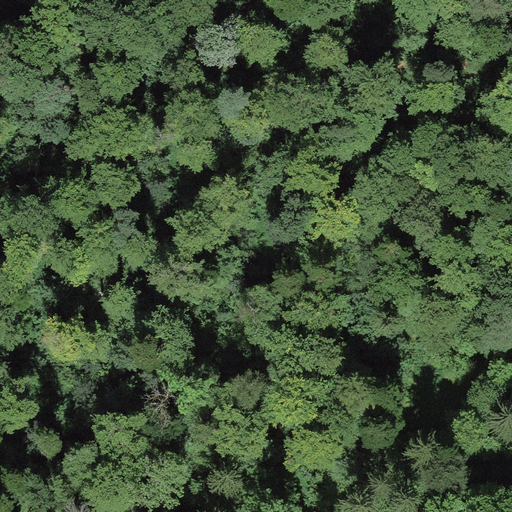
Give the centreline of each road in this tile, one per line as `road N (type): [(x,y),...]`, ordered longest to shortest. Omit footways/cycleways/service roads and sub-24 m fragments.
road 1 (track): [(334,511),(393,449),(413,400),(414,334),(315,206),(272,119),(241,0)]
road 2 (track): [(511,131),(259,71),(0,24)]
